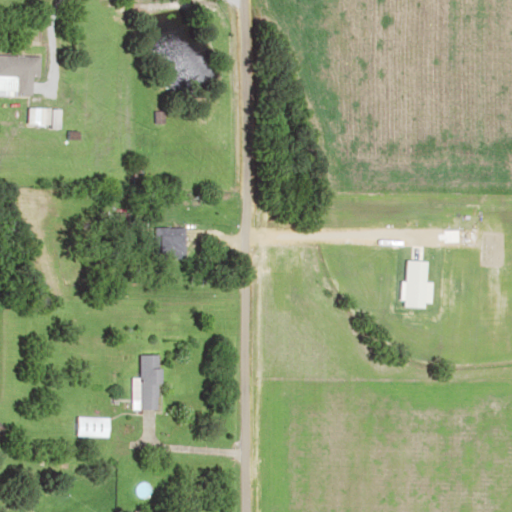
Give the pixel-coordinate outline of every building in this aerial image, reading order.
[(0,76),(8,76),(8,94),(28,94),(28,76),(35,76),(35,55),(0,54),(0,76)] [(54,108),(24,108),(24,126),(54,126),(54,108)] [(147,227),(147,258),(176,258),(176,227),(147,227)] [(150,409),(151,355),(130,355),(130,409),(150,409)] [(99,438),(99,417),(67,417),(67,438),(99,438)]
